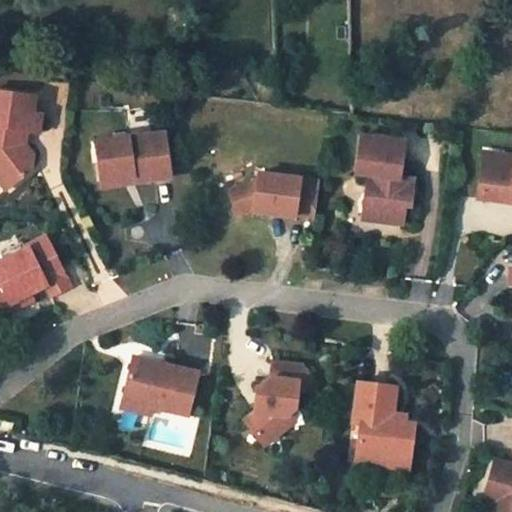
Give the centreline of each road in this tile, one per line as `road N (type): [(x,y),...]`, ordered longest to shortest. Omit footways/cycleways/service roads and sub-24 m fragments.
road 1 (residential): [(437,511),(460,450),(461,343),(449,326),(260,301),(131,312),(81,323),(16,377)]
road 2 (residential): [(0,457),(206,511)]
